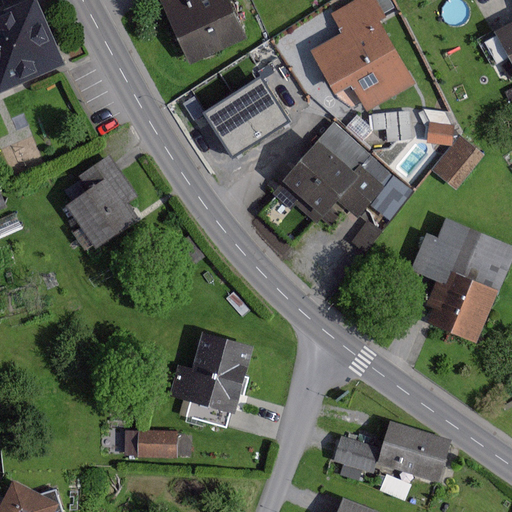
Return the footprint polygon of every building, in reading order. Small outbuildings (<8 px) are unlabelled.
[(36,0),(32,0),(0,14),(0,88),(64,61),(36,0)] [(246,34),(228,0),(169,0),(198,57),(246,34)] [(389,16),(379,0),(364,0),(340,14),(351,32),(319,50),(341,88),(356,79),(373,106),(415,81),(380,22),(389,16)] [(511,25),(498,35),(511,55),(511,25)] [(265,73),(205,112),(233,155),(293,117),(265,73)] [(433,132),(459,130),(458,111),(432,113),(433,132)] [(296,206),(301,201),(320,218),(340,195),(362,213),(397,173),(340,124),(280,192),(296,206)] [(439,169),(464,189),(493,153),(467,133),(439,169)] [(96,190),(73,206),(100,246),(140,219),(129,202),(139,195),(113,157),(86,176),(96,190)] [(0,183),(0,204),(11,200),(3,182),(0,183)] [(0,230),(25,220),(18,204),(0,211),(0,230)] [(432,235),(418,268),(428,272),(444,279),(433,303),(444,307),(439,320),(480,338),(511,262),(511,245),(451,220),(443,240),(432,235)] [(200,372),(185,368),(178,394),(197,399),(193,416),(231,426),(236,409),(252,348),(209,337),(200,372)] [(441,479),(452,442),(395,424),(383,461),(441,479)] [(181,433),(146,432),(146,454),(180,454),(181,433)] [(383,449),(348,438),(345,448),(341,459),(376,470),(383,449)] [(56,511),(60,505),(18,483),(2,511),(56,511)] [(374,511),(348,501),(344,511),(343,511),(374,511)]
